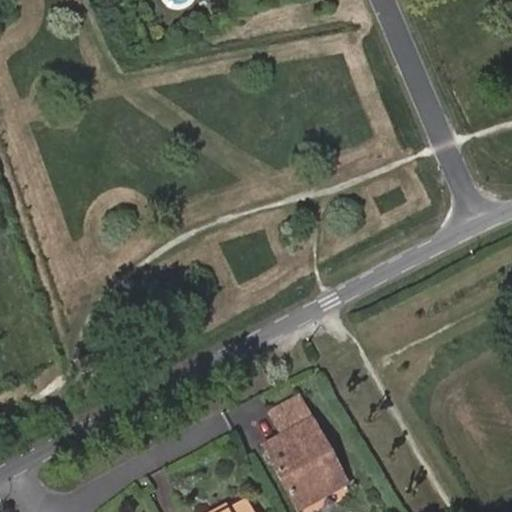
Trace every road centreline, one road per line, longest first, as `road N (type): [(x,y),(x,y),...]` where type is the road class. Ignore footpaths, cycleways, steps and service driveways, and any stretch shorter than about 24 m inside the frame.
road 1 (residential): [(481,223),(0,475)]
road 2 (residential): [(481,223),(385,0)]
